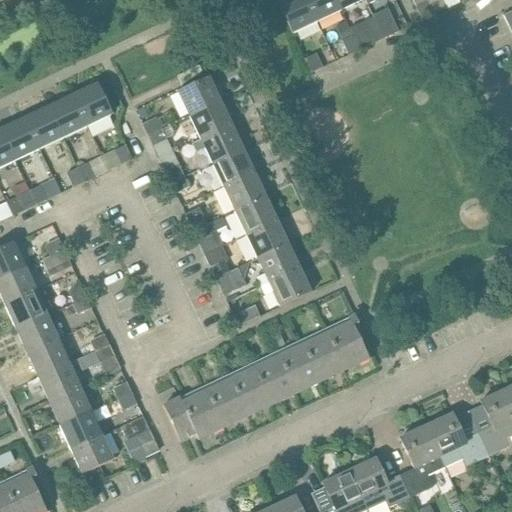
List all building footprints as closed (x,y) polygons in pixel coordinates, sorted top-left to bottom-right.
[(316,23),(305,0),(284,0),(277,4),(292,34),(316,23)] [(334,0),(305,0),(316,23),(340,11),(334,0)] [(363,0),(334,0),(340,11),(364,0),(363,0)] [(425,2),(415,7),(422,21),(432,16),(425,2)] [(387,9),(372,17),(372,18),(383,40),(397,33),(398,33),(387,9)] [(511,23),(511,11),(503,16),(507,26),(511,23)] [(349,31),(352,37),(359,51),(383,40),(372,18),(348,29),(349,31)] [(342,42),(349,56),(359,51),(352,37),(342,42)] [(304,60),(311,74),(321,69),(314,55),(304,60)] [(201,72),(198,67),(177,77),(179,82),(181,86),(203,75),(201,72)] [(177,93),(188,117),(219,102),(208,78),(177,93)] [(96,85),(72,97),(86,127),(111,116),(96,85)] [(48,108),(62,139),(86,127),(72,97),(48,108)] [(188,117),(200,140),(230,126),(219,102),(188,117)] [(48,108),(24,119),(38,150),(62,139),(48,108)] [(0,130),(14,161),(38,150),(24,119),(0,130)] [(142,126),(147,136),(161,130),(156,120),(142,126)] [(200,140),(211,164),(242,150),(230,126),(200,140)] [(0,130),(0,168),(14,161),(0,130)] [(161,130),(147,136),(152,146),(166,140),(161,130)] [(125,146),(100,158),(107,172),(132,160),(125,146)] [(211,164),(222,188),(253,174),(242,150),(211,164)] [(87,164),(76,169),(83,183),(93,179),(87,164)] [(179,167),(165,174),(170,184),(184,177),(179,167)] [(73,188),(83,183),(76,169),(67,174),(73,188)] [(222,188),(234,212),(264,197),(253,174),(222,188)] [(184,177),(170,184),(174,194),(188,188),(184,177)] [(39,187),(29,192),(35,206),(46,201),(39,187)] [(11,215),(14,217),(35,206),(29,192),(5,203),(11,215)] [(234,212),(245,236),(276,221),(264,197),(234,212)] [(202,215),(188,222),(192,232),(206,225),(202,215)] [(245,236),(256,260),(287,245),(276,221),(245,236)] [(192,232),(204,256),(223,247),(216,232),(211,235),(206,225),(192,232)] [(49,256),(63,250),(59,241),(44,247),(49,256)] [(0,279),(24,268),(13,244),(0,249),(0,279)] [(256,278),(260,287),(298,269),(287,245),(256,260),(263,275),(256,278)] [(49,278),(71,267),(63,250),(49,256),(49,258),(42,261),(49,278)] [(224,263),(210,270),(215,280),(229,273),(224,263)] [(0,296),(4,307),(35,292),(24,268),(0,279),(0,296)] [(223,297),(245,286),(237,269),(229,273),(215,280),(223,297)] [(310,294),(298,269),(260,287),(264,296),(272,293),(279,308),(310,294)] [(72,304),(85,297),(78,282),(74,284),(69,296),(72,304)] [(41,289),(35,292),(4,307),(15,331),(46,316),(52,313),(41,289)] [(76,315),(91,308),(85,297),(72,304),(73,304),(72,305),(76,315)] [(238,328),(260,318),(255,307),(233,318),(238,328)] [(57,340),(46,316),(15,331),(26,355),(57,340)] [(229,381),(205,393),(181,404),(179,399),(162,407),(173,430),(180,443),(187,440),(195,436),(198,441),(222,429),(246,418),(271,406),(295,395),(319,383),(343,372),(368,360),(360,342),(365,339),(356,321),(326,335),(302,347),(277,358),(253,370),(229,381)] [(94,352),(108,345),(104,336),(90,343),(94,352)] [(37,379),(68,364),(57,340),(26,355),(37,379)] [(120,370),(108,345),(94,352),(105,377),(120,370)] [(79,388),(68,364),(37,379),(48,403),(79,388)] [(112,391),(116,400),(131,393),(126,384),(112,391)] [(79,388),(48,403),(59,427),(90,412),(79,388)] [(491,428),(477,434),(488,458),(511,447),(508,439),(511,437),(511,403),(506,390),(480,402),(491,428)] [(122,411),(136,404),(131,393),(116,400),(122,411)] [(101,436),(90,412),(59,427),(70,451),(101,436)] [(451,416),(425,428),(444,469),(462,461),(465,468),(488,458),(477,434),(463,441),(451,416)] [(154,442),(142,417),(120,427),(127,443),(135,439),(140,449),(154,442)] [(444,469),(425,428),(399,440),(413,470),(399,476),(410,499),(433,489),(427,477),(444,469)] [(101,436),(70,451),(81,475),(112,461),(101,436)] [(154,442),(140,449),(144,458),(158,452),(154,442)] [(374,460),(348,472),(367,511),(384,503),(388,510),(410,499),(399,476),(385,483),(374,460)] [(333,507),(323,511),(365,511),(367,511),(348,472),(322,485),(333,507)] [(0,511),(45,511),(37,495),(42,492),(33,474),(3,488),(0,489),(0,511)] [(300,511),(294,498),(268,510),(268,511),(300,511)]
